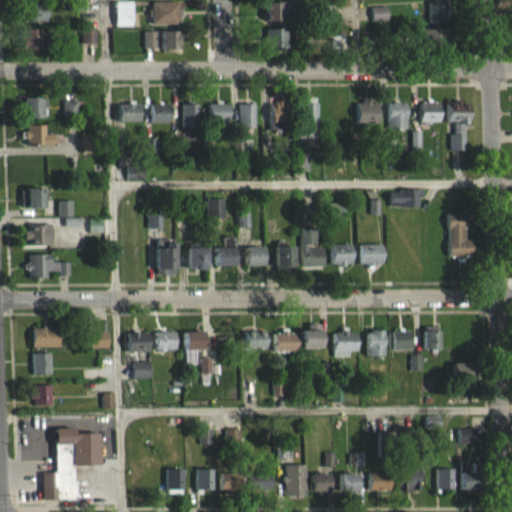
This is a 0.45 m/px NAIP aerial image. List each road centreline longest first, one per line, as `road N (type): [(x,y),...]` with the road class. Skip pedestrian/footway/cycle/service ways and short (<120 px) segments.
road 1 (residential): [(484,0),(502,511)]
road 2 (residential): [(0,299),(511,294)]
road 3 (residential): [(0,68),(511,67)]
